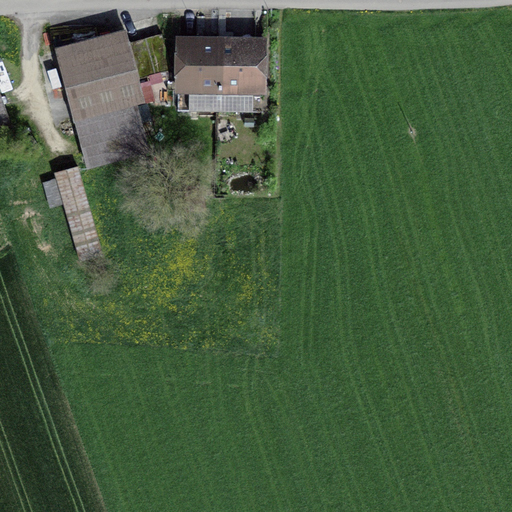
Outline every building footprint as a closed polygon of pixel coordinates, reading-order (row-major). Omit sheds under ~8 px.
[(128,43),(126,35),(57,53),(88,170),(157,152),(137,79),(128,43)] [(160,35),(128,43),(137,79),(170,70),(160,35)] [(180,111),(220,111),(220,39),(180,39),(180,111)] [(261,39),(220,39),(220,111),(261,111),(261,39)] [(0,136),(13,132),(0,93),(0,136)] [(78,165),(54,172),(79,261),(103,254),(78,165)]
